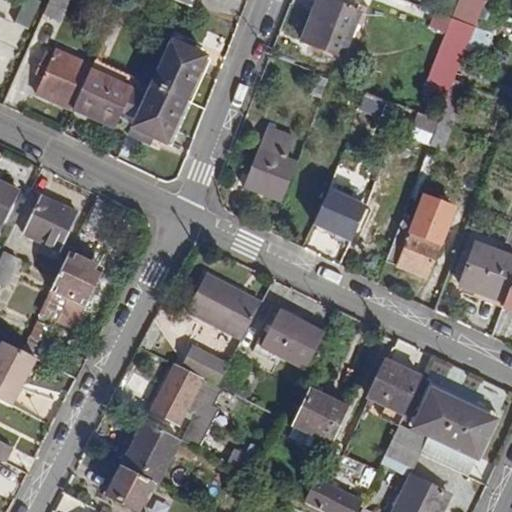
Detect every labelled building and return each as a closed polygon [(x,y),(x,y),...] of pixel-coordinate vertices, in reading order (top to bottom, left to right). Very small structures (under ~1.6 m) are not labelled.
[(18,0),(10,19),(28,27),(40,0),(18,0)] [(49,0),(43,14),(60,21),(69,0),(49,0)] [(360,14),(324,0),(318,0),(302,41),(343,57),(360,14)] [(468,0),(460,21),(475,27),(485,0),(468,0)] [(448,96),(454,80),(469,43),(475,27),(460,21),(453,18),(436,62),(441,64),(431,90),(448,96)] [(475,27),(469,43),(487,50),(494,34),(475,27)] [(170,39),(150,83),(186,99),(206,56),(170,39)] [(72,110),(72,109),(90,69),(92,66),(55,50),(53,53),(46,50),(36,75),(42,78),(36,94),(72,110)] [(186,99),(192,102),(212,59),(206,56),(186,99)] [(90,69),(72,109),(115,129),(119,120),(133,88),(90,69)] [(327,81),(318,76),(310,94),(320,99),(327,81)] [(469,86),(454,80),(448,96),(439,121),(453,126),(454,126),(469,86)] [(166,143),(186,99),(150,83),(145,94),(131,125),(130,127),(166,143)] [(133,88),(119,120),(131,125),(145,94),(133,88)] [(172,146),(192,102),(186,99),(166,143),(172,146)] [(443,151),(453,126),(439,121),(429,145),(443,151)] [(292,137),(269,128),(252,174),(246,188),(281,202),(296,163),(285,158),(292,137)] [(246,188),(252,174),(244,170),(238,185),(246,188)] [(20,191),(0,181),(0,227),(2,228),(20,191)] [(365,208),(329,191),(313,225),(349,242),(350,240),(365,208)] [(395,216),(403,198),(392,193),(385,211),(395,216)] [(78,213),(43,196),(26,234),(60,250),(78,213)] [(365,208),(350,240),(358,244),(373,211),(365,208)] [(415,223),(402,217),(385,260),(427,277),(440,243),(412,232),(415,223)] [(459,286),(504,303),(511,282),(511,256),(507,254),(476,242),(459,286)] [(105,268),(70,251),(51,291),(86,308),(105,268)] [(20,259),(6,252),(0,263),(0,284),(5,287),(20,259)] [(262,305),(206,275),(187,311),(243,340),(262,305)] [(511,282),(504,303),(502,308),(511,311),(511,282)] [(76,327),(86,308),(51,291),(41,310),(76,327)] [(325,334),(280,311),(261,346),(307,370),(325,334)] [(37,357),(3,340),(0,345),(0,399),(12,406),(37,357)] [(183,367),(205,378),(217,384),(227,366),(192,348),(183,367)] [(422,376),(385,359),(366,398),(403,416),(422,376)] [(205,378),(183,367),(176,363),(151,410),(180,426),(205,378)] [(392,440),(421,454),(469,477),(478,459),(414,428),(432,392),(497,422),(501,413),(422,376),(403,416),(392,440)] [(248,398),(252,387),(227,378),(223,389),(248,398)] [(349,408),(311,390),(294,426),(332,445),(349,408)] [(497,422),(432,392),(414,428),(478,459),(497,422)] [(145,421),(122,466),(155,482),(159,485),(182,440),(145,421)] [(267,438),(256,432),(245,453),(235,448),(228,463),(252,475),(260,460),(257,458),(267,438)] [(421,454),(392,440),(382,462),(410,477),(421,454)] [(13,448),(0,441),(0,457),(6,460),(13,448)] [(136,511),(139,511),(155,482),(122,466),(107,496),(136,511)] [(392,511),(443,511),(451,497),(410,477),(392,511)] [(357,511),(363,501),(316,478),(305,502),(326,511),(357,511)] [(249,508),(257,511),(266,511),(272,502),(256,494),(249,508)]
